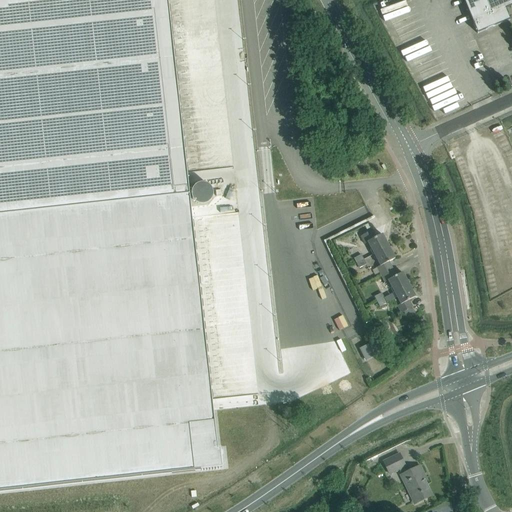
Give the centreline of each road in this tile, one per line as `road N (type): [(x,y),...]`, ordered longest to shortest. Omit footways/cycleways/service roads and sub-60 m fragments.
road 1 (tertiary): [(455,378),(392,405),(237,511)]
road 2 (tertiary): [(252,511),(398,416),(457,393)]
road 3 (unclassified): [(469,373),(439,211),(411,145)]
road 4 (unclassified): [(404,148),(434,242),(455,378)]
road 5 (unknown): [(317,353),(271,214)]
road 6 (unclassified): [(393,118),(327,0)]
road 7 (unknown): [(408,0),(467,120)]
road 8 (residential): [(489,506),(471,387)]
